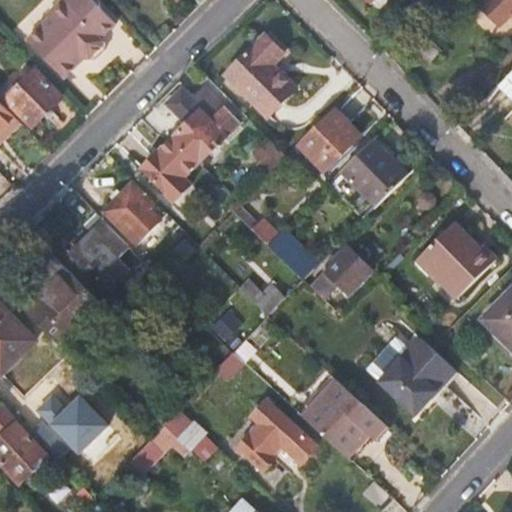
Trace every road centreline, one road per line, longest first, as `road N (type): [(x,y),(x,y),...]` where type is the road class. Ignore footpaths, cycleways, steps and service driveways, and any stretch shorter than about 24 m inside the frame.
road 1 (residential): [(0,231),(235,0)]
road 2 (residential): [(307,0),(511,208)]
